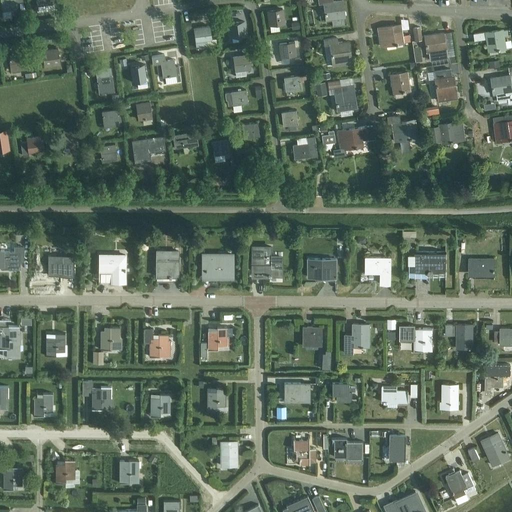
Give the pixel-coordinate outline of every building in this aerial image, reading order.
[(0,0),(2,11),(17,9),(16,2),(22,1),(22,0),(0,0)] [(53,10),(52,4),(51,0),(36,0),(38,12),(53,10)] [(344,25),(343,18),(344,18),(342,1),(332,2),(331,0),(317,0),(318,4),(323,3),(326,21),(331,20),(332,26),(344,25)] [(282,9),(267,11),(269,25),(284,23),(282,9)] [(243,21),(228,23),(230,37),(245,35),(243,21)] [(300,29),(299,21),(291,22),(292,30),(300,29)] [(408,35),(402,36),(400,25),(377,28),(380,47),(403,44),(403,43),(409,42),(408,35)] [(216,39),(211,39),(209,26),(194,28),(197,48),(216,45),(216,39)] [(443,33),(424,35),(421,36),(419,27),(413,28),(415,41),(425,39),(427,52),(428,52),(430,61),(446,58),(445,50),(443,33)] [(508,30),(503,30),(503,29),(473,34),(474,40),(487,38),(488,51),(506,48),(504,36),(508,35),(508,30)] [(270,44),(280,42),(278,30),(268,32),(270,44)] [(333,68),(340,66),(351,65),(348,42),(337,44),(336,38),(323,40),(324,46),(329,45),(333,68)] [(289,63),(288,57),(295,56),(293,42),(279,44),(282,64),(289,63)] [(38,64),(44,63),(52,62),(52,65),(59,64),(57,48),(36,51),(38,64)] [(11,71),(19,70),(26,69),(23,53),(8,55),(11,71)] [(164,55),(150,57),(152,65),(160,64),(162,77),(165,77),(166,83),(177,82),(176,75),(174,68),(176,66),(174,64),(173,60),(165,61),(164,55)] [(244,77),(243,70),(250,69),(248,55),(233,57),(236,78),(244,77)] [(428,60),(421,61),(421,72),(434,72),(434,65),(428,65),(428,60)] [(147,87),(146,80),(145,73),(146,71),(144,69),(143,64),(130,66),(132,82),(137,81),(138,88),(147,87)] [(511,88),(510,75),(511,74),(511,66),(508,67),(509,75),(491,77),(494,95),(499,94),(500,98),(507,97),(508,103),(511,102),(511,88)] [(297,76),(283,78),(285,92),(299,90),(298,84),(307,83),(305,70),(296,71),(297,76)] [(410,91),(407,72),(390,75),(393,94),(410,91)] [(111,76),(96,78),(98,90),(106,89),(107,92),(114,91),(111,76)] [(456,99),(453,76),(434,79),(438,101),(456,99)] [(329,95),(335,94),(337,111),(356,108),(352,85),(339,87),(339,81),(327,82),(329,95)] [(324,83),(315,84),(317,97),(326,95),(324,83)] [(241,111),(240,105),(247,104),(245,90),(225,93),(225,100),(227,100),(227,106),(232,105),(234,112),(241,111)] [(418,95),(411,95),(412,103),(419,102),(418,95)] [(150,110),(152,108),(150,107),(149,102),(136,104),(138,119),(151,117),(150,110)] [(120,116),(117,116),(116,109),(102,112),(103,124),(111,122),(112,126),(119,125),(118,122),(121,121),(120,116)] [(294,131),(293,125),(297,124),(295,110),(281,113),(284,133),(294,131)] [(511,114),(493,117),(497,141),(511,138),(511,114)] [(414,119),(400,122),(399,115),(386,117),(387,124),(391,123),(394,142),(417,138),(414,119)] [(440,142),(441,143),(464,140),(461,121),(438,125),(438,127),(428,128),(430,143),(440,142)] [(259,136),(257,122),(242,124),(244,138),(259,136)] [(346,155),(345,149),(363,146),(362,141),(374,139),(372,126),(337,131),(340,148),(333,150),(334,157),(346,155)] [(0,150),(9,149),(6,134),(6,130),(0,130),(0,150)] [(195,131),(171,135),(173,148),(198,145),(195,131)] [(328,135),(321,136),(322,145),(335,143),(333,131),(328,132),(328,135)] [(75,132),(60,134),(62,148),(77,146),(75,132)] [(29,155),(28,152),(43,150),(41,136),(26,139),(27,142),(20,143),(22,155),(29,155)] [(165,156),(164,150),(162,136),(143,139),(145,148),(149,148),(150,158),(165,156)] [(227,140),(211,142),(213,155),(229,153),(227,140)] [(307,143),(293,145),(293,159),(295,166),(310,164),(309,156),(307,143)] [(115,144),(100,147),(102,159),(109,158),(110,161),(117,160),(115,144)] [(118,174),(118,182),(127,181),(126,174),(118,174)] [(363,235),(352,235),(353,245),(363,245),(363,235)] [(4,250),(0,250),(0,267),(7,267),(7,269),(20,269),(20,262),(24,262),(24,246),(14,246),(14,252),(4,252),(4,250)] [(271,247),(253,247),(253,271),(262,271),(262,275),(280,275),(280,257),(271,257),(271,247)] [(157,251),(156,275),(178,276),(178,251),(157,251)] [(415,252),(415,271),(446,271),(446,252),(415,252)] [(233,254),(203,254),(203,267),(205,267),(204,274),(233,274),(233,254)] [(73,255),(46,255),(45,276),(73,275),(73,255)] [(99,255),(99,281),(112,281),(125,281),(125,255),(99,255)] [(365,257),(365,273),(380,273),(380,283),(391,283),(391,257),(365,257)] [(494,258),(469,258),(469,272),(475,272),(475,274),(494,275),(494,258)] [(335,259),(307,259),(307,277),(335,277),(335,259)] [(20,330),(18,330),(18,326),(8,326),(6,326),(6,319),(0,319),(0,335),(0,339),(0,348),(6,349),(6,358),(8,358),(20,358),(20,330)] [(396,320),(388,320),(388,329),(396,329),(396,320)] [(370,323),(367,323),(353,323),(353,334),(344,334),(344,353),(353,353),(353,346),(369,346),(370,323)] [(493,332),(493,323),(484,323),(484,332),(493,332)] [(446,334),(456,335),(456,348),(472,348),(473,324),(456,324),(456,325),(452,325),(452,324),(446,324),(446,334)] [(101,331),(101,349),(110,349),(110,344),(119,344),(119,327),(109,327),(109,331),(101,331)] [(227,327),(217,327),(208,327),(208,350),(218,350),(229,350),(229,339),(226,339),(227,327)] [(321,346),(321,341),(321,327),(302,327),(302,346),(321,346)] [(414,328),(400,328),(400,342),(414,342),(414,351),(423,351),(423,346),(425,346),(431,346),(432,328),(414,328)] [(511,328),(500,328),(500,344),(511,344),(511,328)] [(151,329),(144,329),(144,342),(150,342),(150,357),(159,357),(170,357),(170,340),(167,340),(167,334),(158,334),(158,339),(151,339),(151,329)] [(64,333),(55,333),(55,338),(46,338),(46,356),(56,356),(56,351),(64,351),(64,333)] [(322,354),(321,369),(329,369),(330,351),(329,351),(325,351),(325,354),(322,354)] [(103,364),(103,352),(92,352),(92,364),(103,364)] [(497,376),(497,364),(485,363),(485,390),(491,390),(490,394),(491,394),(491,386),(503,386),(503,376),(497,376)] [(302,401),(303,391),(306,391),(306,387),(300,387),(300,383),(284,383),(284,395),(288,395),(288,401),(302,401)] [(351,402),(351,392),(355,392),(355,387),(349,387),(349,383),(332,383),(332,395),(336,395),(336,401),(351,402)] [(458,384),(442,384),(442,402),(440,402),(440,408),(450,408),(450,403),(458,403),(458,384)] [(397,390),(397,385),(382,385),(381,401),(384,401),(384,402),(387,402),(387,401),(408,402),(408,390),(397,390)] [(92,391),(92,409),(101,410),(101,404),(110,405),(110,387),(100,387),(100,391),(92,391)] [(215,392),(207,392),(207,410),(216,410),(217,405),(225,405),(225,387),(215,387),(215,392)] [(55,405),(52,405),(52,393),(43,393),(42,398),(34,398),(34,416),(43,416),(43,415),(55,415),(55,405)] [(151,399),(151,417),(160,417),(160,412),(169,412),(169,394),(159,394),(159,399),(151,399)] [(276,418),(285,418),(285,407),(276,407),(276,418)] [(508,454),(501,439),(498,433),(481,440),(492,465),(499,462),(498,459),(508,454)] [(389,435),(389,460),(404,460),(404,435),(389,435)] [(346,438),(331,438),(331,439),(334,439),(334,457),(346,457),(346,460),(362,460),(363,441),(346,441),(346,438)] [(309,440),(293,440),(293,449),(289,449),(289,452),(296,452),(296,458),(299,458),(299,464),(309,464),(309,462),(315,462),(315,448),(309,448),(309,440)] [(220,442),(221,466),(237,465),(236,442),(220,442)] [(468,450),(473,461),(479,458),(474,447),(468,450)] [(74,460),(64,460),(57,460),(57,461),(56,461),(56,483),(65,483),(65,486),(74,486),(74,483),(79,483),(79,470),(74,470),(74,460)] [(128,465),(120,465),(120,483),(129,483),(129,478),(138,478),(138,460),(128,460),(128,465)] [(4,471),(4,489),(13,489),(13,484),(21,484),(21,467),(12,467),(12,471),(4,471)] [(468,472),(462,474),(460,469),(455,472),(454,470),(448,473),(449,474),(445,476),(455,497),(458,503),(468,498),(464,488),(474,484),(468,472)] [(389,490),(381,493),(384,502),(393,499),(389,490)] [(395,501),(384,506),(387,511),(424,511),(415,491),(414,491),(415,493),(396,502),(395,501)] [(314,511),(308,498),(287,507),(287,509),(283,511),(282,511),(314,511)] [(318,511),(322,511),(318,499),(313,501),(317,511),(318,511)] [(163,501),(163,511),(179,511),(179,501),(163,501)] [(277,504),(279,510),(286,508),(283,501),(277,504)]
